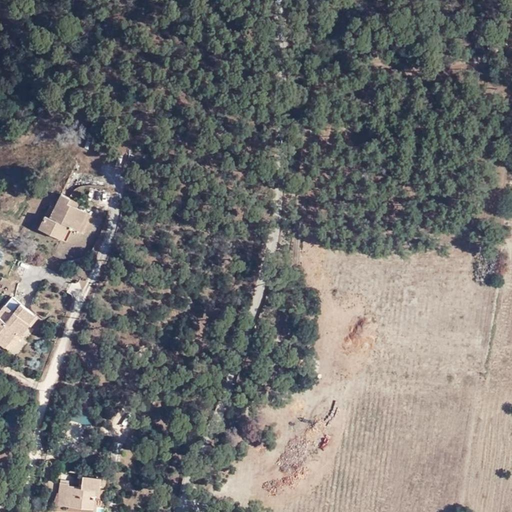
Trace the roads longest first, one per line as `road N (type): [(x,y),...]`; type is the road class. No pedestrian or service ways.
road 1 (unclassified): [(290,114),(265,183),(272,210),(266,270),(202,415),(181,500)]
road 2 (unclassified): [(511,46),(488,46),(422,78),(358,63),(290,114)]
